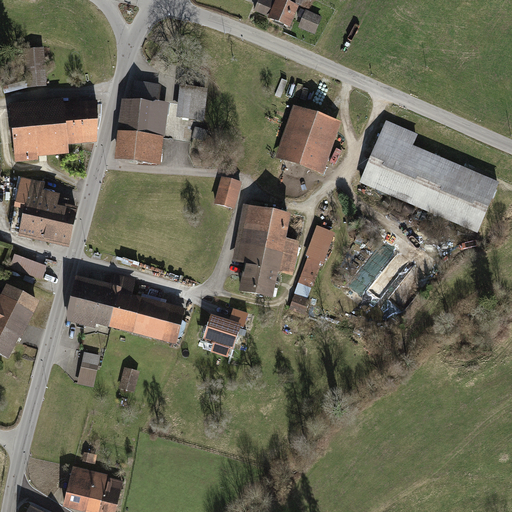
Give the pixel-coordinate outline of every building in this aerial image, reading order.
[(273,0),(272,3),(265,0),(259,0),(255,11),(270,17),(267,22),(289,31),(299,8),(279,0),(273,0)] [(313,15),(305,11),(298,25),(316,33),(326,13),(316,8),(313,15)] [(44,49),(25,51),(28,87),(47,86),(44,49)] [(162,84),(134,80),(131,104),(122,103),(114,161),(161,167),(170,105),(159,104),(162,84)] [(206,92),(178,89),(175,121),(203,124),(206,92)] [(61,100),(5,104),(9,169),(40,167),(39,158),(64,157),(64,146),(95,144),(92,104),(62,106),(61,100)] [(341,124),(293,108),(275,161),(324,177),(341,124)] [(418,138),(385,124),(359,186),(477,235),(498,184),(414,148),(418,138)] [(211,135),(196,130),(192,140),(207,146),(211,135)] [(242,184),(223,179),(216,203),(235,208),(242,184)] [(43,186),(29,183),(16,236),(66,248),(75,211),(56,206),(58,199),(41,195),(43,186)] [(287,218),(241,209),(230,264),(239,266),(233,295),(271,303),(277,273),(291,276),(298,245),(282,242),(287,218)] [(337,237),(317,229),(288,306),(308,313),(337,237)] [(49,270),(15,257),(10,271),(44,284),(49,270)] [(109,289),(76,281),(66,322),(175,350),(185,309),(131,296),(135,280),(113,274),(109,289)] [(37,306),(4,290),(0,297),(0,361),(8,365),(37,306)] [(227,322),(209,318),(202,342),(230,350),(236,329),(245,331),(250,313),(231,308),(227,322)] [(101,356),(83,352),(76,384),(94,388),(101,356)] [(138,394),(140,372),(125,370),(122,392),(138,394)] [(98,457),(84,455),(83,464),(97,467),(98,457)] [(115,511),(122,484),(73,472),(65,504),(97,511),(115,511)]
